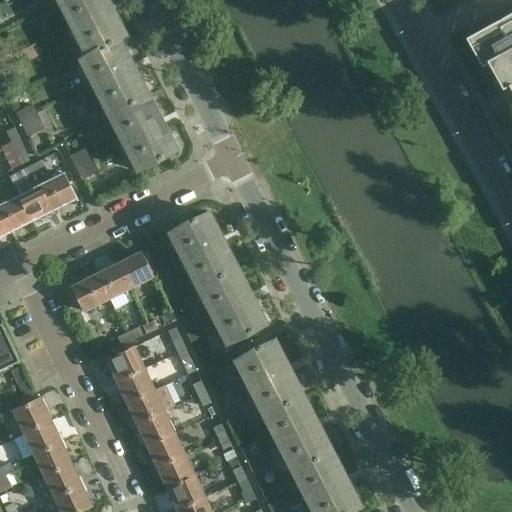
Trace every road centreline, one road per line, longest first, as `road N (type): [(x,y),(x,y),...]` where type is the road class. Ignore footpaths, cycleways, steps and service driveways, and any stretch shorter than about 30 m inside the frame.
road 1 (tertiary): [(228,160),(413,511)]
road 2 (residential): [(22,267),(136,511)]
road 3 (residential): [(511,211),(395,0)]
road 4 (residential): [(22,267),(228,160)]
road 5 (tertiary): [(146,0),(228,160)]
